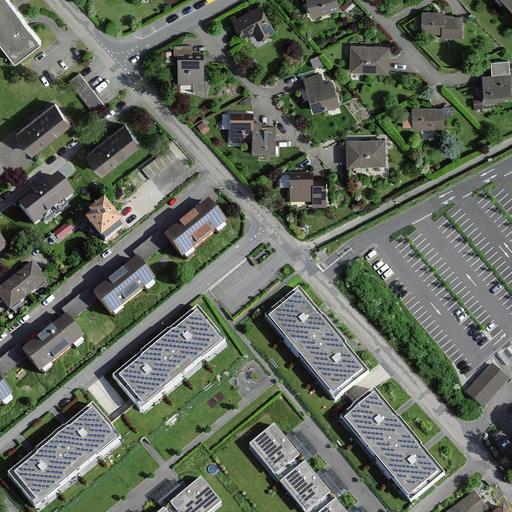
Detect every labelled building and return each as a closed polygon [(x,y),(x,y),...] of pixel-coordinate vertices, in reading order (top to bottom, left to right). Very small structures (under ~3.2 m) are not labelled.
[(11,0),(0,0),(0,38),(17,60),(42,39),(11,0)] [(308,0),(314,21),(344,13),(340,0),(308,0)] [(260,7),(234,20),(243,36),(254,30),(258,38),(273,30),(260,7)] [(443,13),(423,13),(422,32),(442,32),(442,35),(461,36),(462,16),(443,16),(443,13)] [(192,46),(174,46),(174,54),(179,54),(179,83),(193,83),(193,92),(205,96),(210,80),(203,80),(203,54),(192,54),(192,46)] [(393,49),(353,48),(353,75),(392,76),(393,49)] [(321,63),(318,56),(311,59),(314,66),(321,63)] [(495,76),(484,77),(486,100),(511,98),(508,61),(494,62),(495,76)] [(69,81),(94,113),(105,104),(79,73),(69,81)] [(320,74),(305,79),(314,110),(338,103),(332,82),(323,84),(320,74)] [(17,131),(32,151),(70,121),(54,101),(17,131)] [(414,109),(414,133),(447,132),(446,108),(414,109)] [(253,114),(230,114),(230,139),(252,139),(252,152),(275,152),(275,128),(261,128),(261,122),(253,122),(253,114)] [(405,115),(406,125),(414,124),(413,115),(405,115)] [(86,152),(102,172),(141,142),(125,122),(86,152)] [(208,129),(203,122),(198,125),(203,133),(208,129)] [(348,141),(348,164),(384,164),(384,140),(348,141)] [(283,174),(280,178),(280,186),(290,186),(290,198),(313,198),(313,195),(315,195),(315,201),(323,200),(323,195),(325,195),(325,186),(326,186),(326,185),(325,185),(325,181),(313,181),(313,173),(290,173),(290,174),(283,174)] [(19,204),(35,225),(73,195),(57,174),(19,204)] [(145,203),(132,187),(70,235),(83,252),(145,203)] [(170,237),(190,262),(232,228),(212,203),(170,237)] [(173,246),(164,234),(138,255),(147,266),(173,246)] [(99,296),(119,321),(162,287),(141,262),(99,296)] [(3,301),(10,309),(45,281),(39,273),(41,271),(34,263),(0,289),(0,302),(0,303),(3,301)] [(371,373),(302,286),(262,318),(331,404),(371,373)] [(102,301),(93,290),(67,310),(76,322),(102,301)] [(197,309),(112,379),(143,418),(229,348),(197,309)] [(28,353),(48,378),(91,343),(71,319),(28,353)] [(28,360),(19,349),(0,364),(0,377),(2,381),(28,360)] [(466,392),(485,408),(508,380),(489,364),(466,392)] [(0,416),(18,402),(0,379),(0,416)] [(449,471),(380,385),(341,417),(410,503),(449,471)] [(92,404),(7,474),(38,511),(39,511),(124,442),(92,404)] [(306,462),(274,424),(249,445),(281,483),(306,462)] [(324,511),(339,500),(306,462),(281,483),(306,511),(324,511)] [(203,475),(166,508),(169,511),(214,511),(227,502),(203,475)] [(511,511),(511,507),(506,511),(492,511),(477,493),(453,511),(511,511)] [(349,511),(339,500),(324,511),(349,511)]
